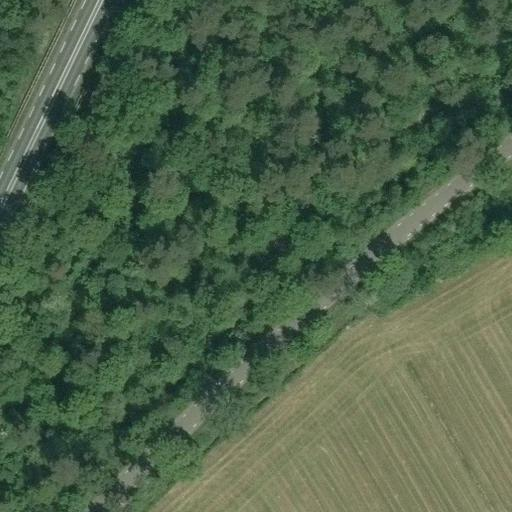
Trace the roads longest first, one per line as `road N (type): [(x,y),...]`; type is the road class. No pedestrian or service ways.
road 1 (unclassified): [(97,511),(229,383),(440,198),(511,147)]
road 2 (primary): [(0,211),(101,0)]
